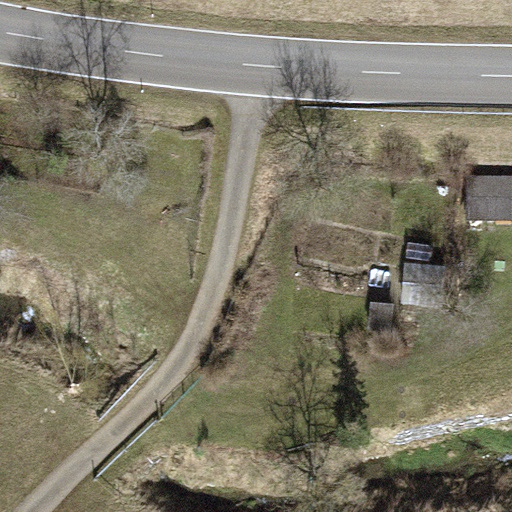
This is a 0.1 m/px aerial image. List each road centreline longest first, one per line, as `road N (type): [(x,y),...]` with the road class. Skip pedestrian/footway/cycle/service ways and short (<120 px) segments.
road 1 (tertiary): [(0,32),(123,51),(511,71)]
road 2 (track): [(55,511),(178,365),(226,272),(267,113),(269,61)]
